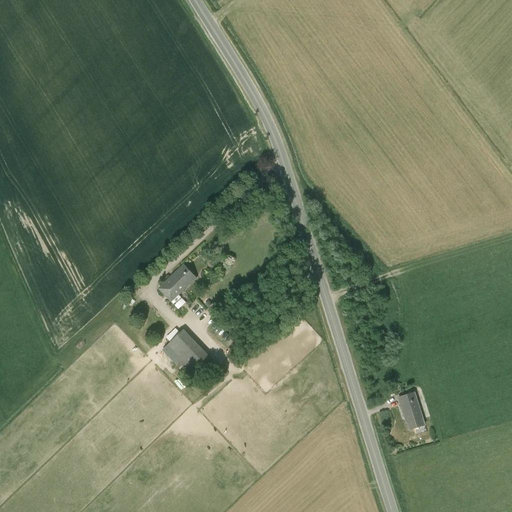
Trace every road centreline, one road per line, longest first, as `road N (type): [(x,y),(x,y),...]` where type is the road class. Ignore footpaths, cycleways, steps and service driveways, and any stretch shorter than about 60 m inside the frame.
road 1 (tertiary): [(393,511),(284,154),(197,0)]
road 2 (unknown): [(284,154),(147,286),(157,308),(206,339)]
